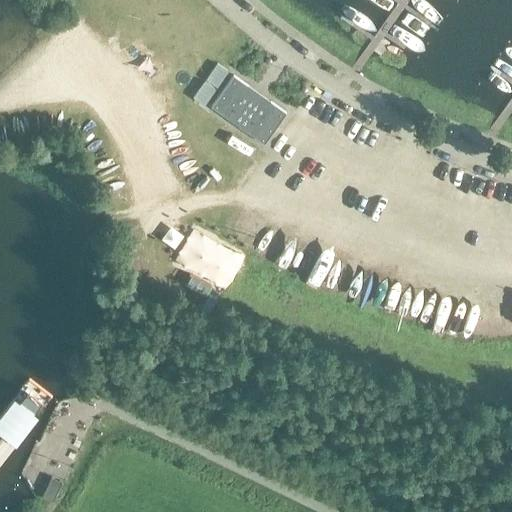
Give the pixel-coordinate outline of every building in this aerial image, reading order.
[(205,79),(217,88),(229,71),(227,70),(217,63),(205,79)] [(234,75),(212,106),(264,143),(286,113),(234,75)] [(193,97),(196,99),(204,105),(216,89),(204,81),(193,97)] [(292,108),(313,124),(319,117),(313,113),(322,101),(306,89),(292,108)] [(52,500),(59,479),(44,473),(37,494),(52,500)]
